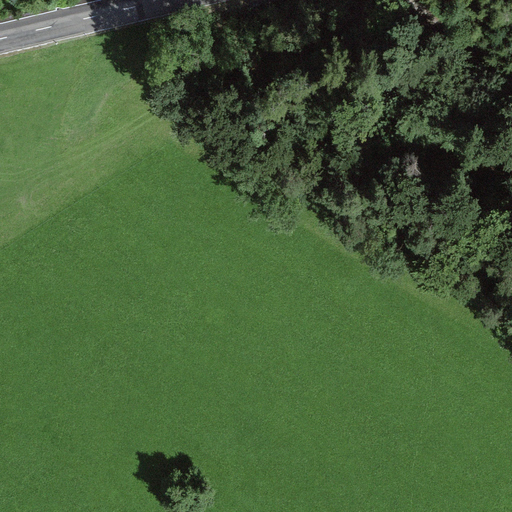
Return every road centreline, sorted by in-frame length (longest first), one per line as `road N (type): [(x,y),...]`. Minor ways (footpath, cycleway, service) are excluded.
road 1 (tertiary): [(0,39),(168,0)]
road 2 (track): [(408,0),(468,58),(511,82)]
